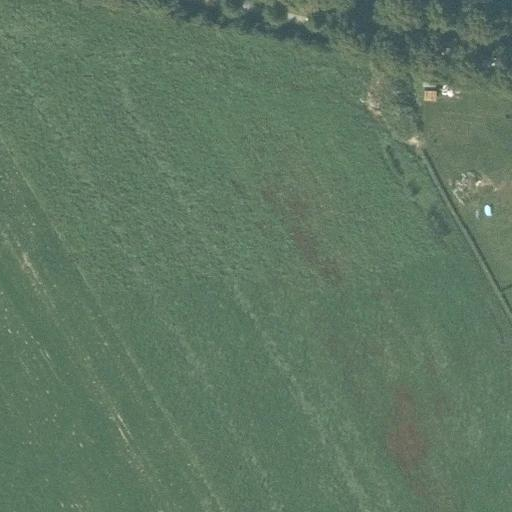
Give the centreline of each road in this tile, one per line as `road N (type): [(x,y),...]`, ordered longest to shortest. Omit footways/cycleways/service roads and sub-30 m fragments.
road 1 (primary): [(392,7),(409,19),(511,44)]
road 2 (primary): [(511,22),(413,3),(392,7)]
